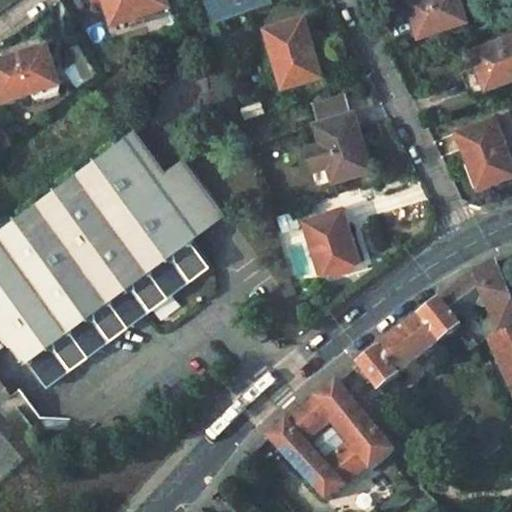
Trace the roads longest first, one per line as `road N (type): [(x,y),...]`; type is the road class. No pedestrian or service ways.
road 1 (residential): [(468,245),(349,0)]
road 2 (unclassified): [(326,344),(152,511)]
road 3 (residential): [(326,344),(445,485)]
road 4 (unclassified): [(468,245),(326,344)]
